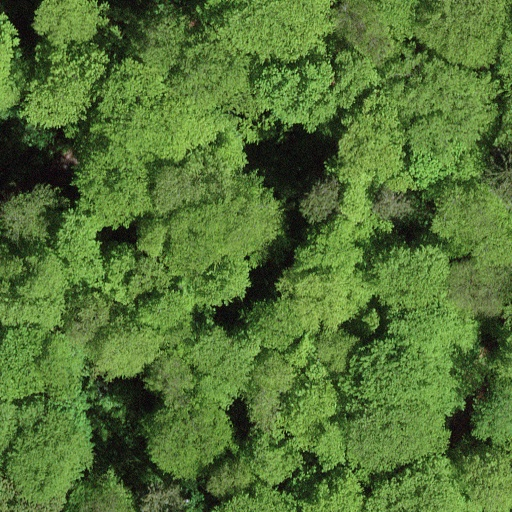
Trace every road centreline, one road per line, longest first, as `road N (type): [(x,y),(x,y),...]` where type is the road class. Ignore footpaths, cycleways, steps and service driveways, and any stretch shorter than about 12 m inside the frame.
road 1 (track): [(315,0),(232,23),(53,181),(0,217)]
road 2 (track): [(402,511),(429,449),(511,330)]
